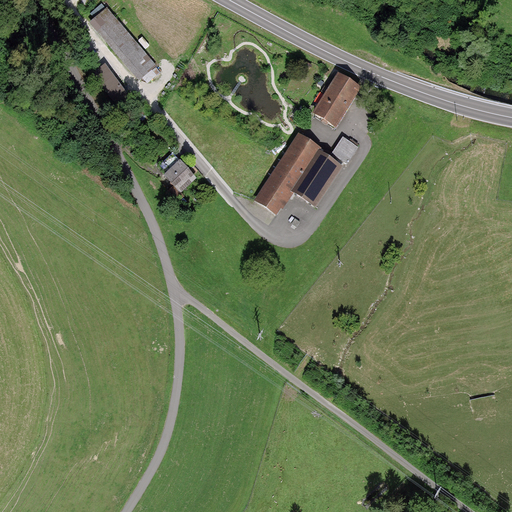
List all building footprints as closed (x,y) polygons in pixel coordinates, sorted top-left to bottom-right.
[(107,15),(91,29),(139,85),(156,71),(107,15)] [(113,102),(126,96),(113,70),(100,76),(113,102)] [(363,88),(338,73),(313,113),(338,128),(363,88)] [(359,147),(343,136),(330,155),(298,134),(254,200),(277,216),(293,193),(317,209),(359,147)] [(166,173),(163,175),(174,187),(166,193),(176,204),(185,196),(182,193),(197,178),(174,153),(159,166),(166,173)]
